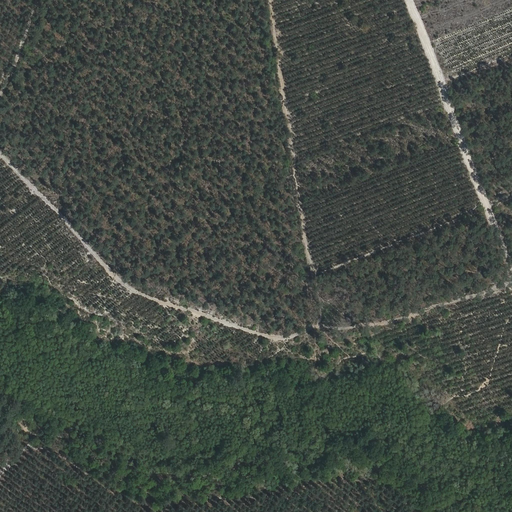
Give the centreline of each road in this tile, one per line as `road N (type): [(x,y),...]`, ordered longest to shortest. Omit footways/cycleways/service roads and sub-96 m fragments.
road 1 (track): [(0,147),(130,287),(287,340)]
road 2 (track): [(511,274),(407,0)]
